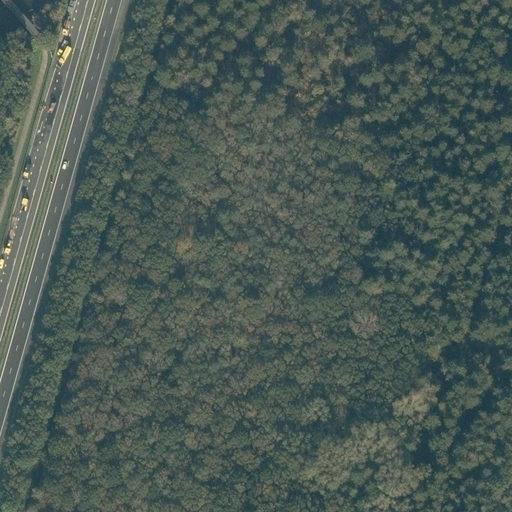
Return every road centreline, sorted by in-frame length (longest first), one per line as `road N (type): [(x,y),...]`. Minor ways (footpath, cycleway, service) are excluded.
road 1 (motorway): [(0,410),(121,0)]
road 2 (motorway): [(88,0),(0,315)]
